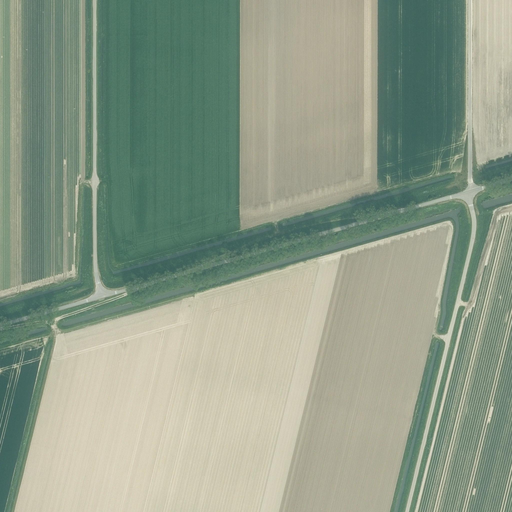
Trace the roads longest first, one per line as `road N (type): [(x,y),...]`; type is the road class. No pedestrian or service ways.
road 1 (unclassified): [(101,295),(469,192)]
road 2 (unclassified): [(406,511),(474,229),(469,192)]
road 3 (unclassified): [(101,295),(94,0)]
road 4 (track): [(387,214),(277,233),(202,267)]
